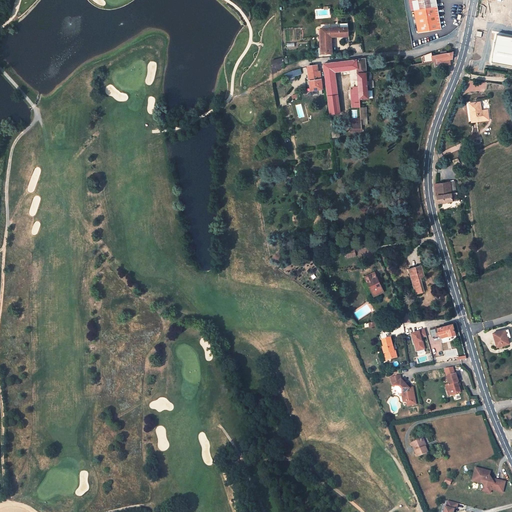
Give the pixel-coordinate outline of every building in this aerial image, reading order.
[(441,31),(437,6),(436,0),(413,0),(414,3),(415,10),(419,34),(420,34),(441,31)] [(348,27),(322,28),(323,54),(333,53),(332,37),(349,36),(348,27)] [(511,37),(497,34),(492,62),(511,66),(511,37)] [(432,53),(423,56),(425,63),(434,62),(448,59),(450,59),(453,58),(453,57),(454,52),(446,53),(442,54),(433,56),(432,53)] [(272,62),(274,73),(282,69),(285,68),(284,57),(272,62)] [(367,67),(366,58),(359,59),(324,64),(331,114),(340,112),(335,71),(359,68),(367,67)] [(308,67),(312,90),(320,89),(323,89),(322,79),(320,79),(318,65),(308,67)] [(367,73),(359,74),(360,86),(360,94),(360,99),(369,98),(367,73)] [(352,95),(360,94),(360,86),(354,87),(354,89),(351,89),(352,95)] [(481,102),(470,104),(472,122),(489,119),(488,110),(482,110),(481,102)] [(361,118),(350,120),(351,128),(362,127),(361,118)] [(457,191),(456,182),(437,184),(436,184),(438,203),(440,202),(460,199),(459,191),(457,191)] [(422,265),(410,268),(416,294),(425,292),(421,278),(425,277),(422,265)] [(375,272),(365,277),(374,297),(384,292),(375,272)] [(456,335),(453,324),(431,331),(433,337),(440,334),(447,332),(449,336),(449,337),(456,335)] [(425,329),(411,333),(416,352),(426,349),(422,338),(427,337),(425,329)] [(505,331),(493,334),(497,348),(509,345),(508,339),(505,331)] [(390,338),(382,341),(384,347),(383,348),(386,361),(397,358),(395,351),(393,352),(392,349),(393,348),(390,338)] [(453,394),(461,391),(462,391),(461,385),(459,379),(461,379),(458,371),(448,374),(450,382),(446,383),(448,390),(451,389),(453,394)] [(402,396),(403,402),(407,401),(408,406),(417,404),(415,393),(413,393),(411,388),(410,388),(402,379),(401,375),(391,378),(393,387),(394,387),(402,396)] [(412,444),(418,457),(428,452),(425,446),(422,439),(412,444)] [(491,471),(476,467),(474,478),(483,480),(485,484),(487,488),(486,491),(491,492),(492,489),(504,492),(506,481),(496,479),(495,481),(493,481),(490,475),(491,471)] [(444,482),(450,485),(453,479),(447,477),(444,482)] [(459,503),(450,501),(448,503),(447,507),(446,507),(444,511),(454,511),(455,510),(458,508),(459,503)]
